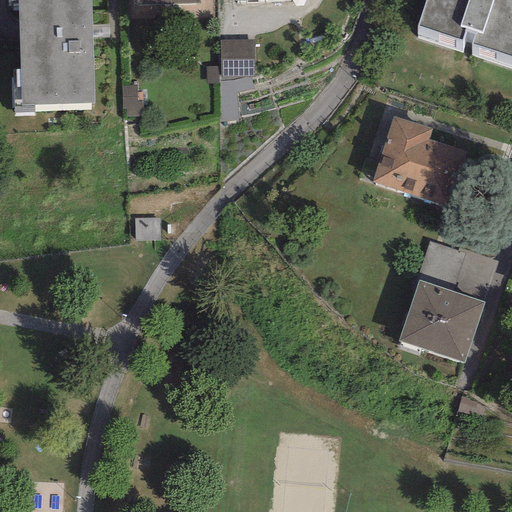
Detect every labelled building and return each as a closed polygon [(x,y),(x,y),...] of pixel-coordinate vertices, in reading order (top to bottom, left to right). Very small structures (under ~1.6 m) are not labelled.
[(90,0),(16,0),(19,105),(93,104),(90,0)] [(511,0),(425,0),(416,27),(461,42),(465,32),(473,35),(470,44),(511,58),(511,0)] [(254,40),(219,40),(220,77),(252,77),(252,61),(254,61),(254,40)] [(216,67),(205,67),(205,83),(217,83),(216,67)] [(136,85),(120,86),(122,110),(125,109),(126,117),(142,116),(141,102),(137,102),(136,85)] [(431,129),(392,116),(371,181),(445,206),(463,152),(428,140),(431,129)] [(415,280),(418,281),(398,341),(464,363),(484,303),(482,302),(496,261),(457,248),(456,251),(428,242),(415,280)]
